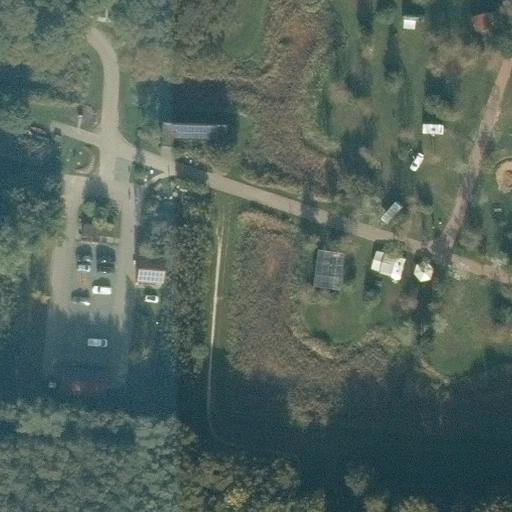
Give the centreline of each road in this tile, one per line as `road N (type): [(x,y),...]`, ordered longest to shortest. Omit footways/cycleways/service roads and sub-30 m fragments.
road 1 (track): [(233,190),(209,430),(241,448),(289,455),(344,429),(385,430)]
road 2 (track): [(444,259),(511,49)]
road 3 (track): [(251,0),(249,37),(240,46),(96,40)]
road 4 (track): [(385,430),(511,446)]
